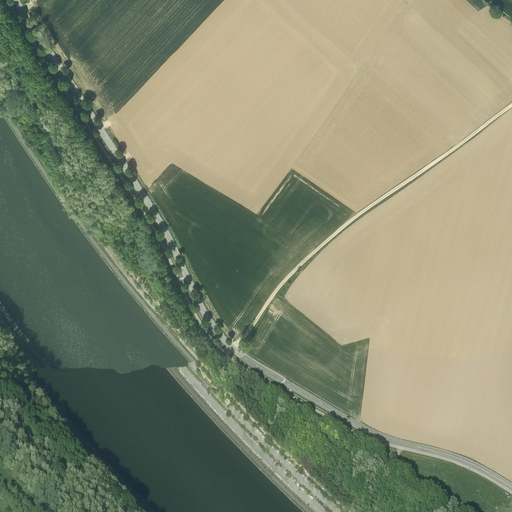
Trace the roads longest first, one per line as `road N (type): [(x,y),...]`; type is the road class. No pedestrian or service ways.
road 1 (tertiary): [(511,487),(451,455),(373,434),(226,343),(11,0)]
road 2 (track): [(233,349),(315,250),(511,102)]
road 3 (track): [(0,422),(80,511)]
